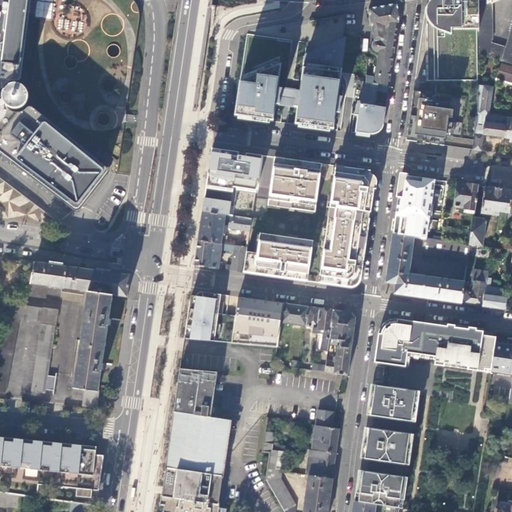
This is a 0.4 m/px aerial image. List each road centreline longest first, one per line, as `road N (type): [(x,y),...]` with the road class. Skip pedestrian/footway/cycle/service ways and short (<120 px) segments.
road 1 (tertiary): [(156,0),(162,23),(133,238)]
road 2 (residential): [(368,303),(188,279),(153,267)]
road 3 (residential): [(338,511),(368,303)]
road 4 (residential): [(202,133),(389,159)]
road 5 (residential): [(202,133),(217,33),(228,21),(281,12),(293,0)]
road 6 (primary): [(153,267),(128,433)]
road 7 (residential): [(413,0),(389,159)]
road 8 (residential): [(389,159),(368,303)]
road 9 (residential): [(511,322),(368,303)]
road 10 (primary): [(174,128),(153,267)]
road 11 (primary): [(192,0),(174,128)]
road 12 (residential): [(128,433),(0,421)]
road 13 (residential): [(389,159),(511,175)]
